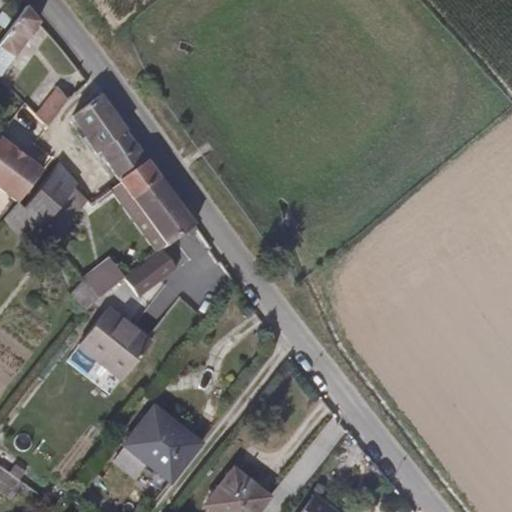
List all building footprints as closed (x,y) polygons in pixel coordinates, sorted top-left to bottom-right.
[(20,45),(36,21),(23,6),(12,22),(6,31),(4,34),(1,38),(0,40),(0,39),(0,70),(9,57),(11,57),(20,45)] [(55,108),(63,97),(54,87),(41,105),(34,115),(38,119),(43,124),(47,119),(55,108)] [(125,133),(109,111),(97,96),(95,98),(81,108),(70,115),(79,129),(87,142),(96,155),(99,152),(107,163),(133,144),(125,133)] [(27,176),(23,172),(19,169),(28,160),(14,150),(0,139),(0,189),(13,200),(24,189),(32,180),(27,176)] [(167,190),(152,170),(133,144),(107,163),(113,171),(120,183),(123,186),(133,199),(147,218),(165,243),(191,223),(179,208),(167,190)] [(41,170),(28,160),(19,169),(23,172),(27,176),(32,180),(36,176),(41,170)] [(69,189),(75,181),(65,168),(59,160),(57,161),(42,181),(30,197),(22,206),(32,218),(39,227),(51,211),(59,202),(69,189)] [(138,286),(155,272),(144,260),(128,273),(138,286)] [(109,288),(122,277),(113,267),(88,285),(92,290),(97,296),(109,288)] [(160,345),(193,310),(181,298),(148,334),(160,345)] [(104,307),(102,309),(84,333),(78,343),(104,361),(123,375),(148,339),(104,307)] [(195,441),(171,422),(155,409),(146,419),(136,432),(128,442),(127,444),(124,445),(138,456),(158,472),(166,479),(170,482),(173,478),(175,477),(181,469),(190,458),(194,452),(199,446),(199,444),(195,441)] [(68,496),(25,464),(15,478),(32,491),(58,510),(68,496)] [(0,494),(12,503),(25,486),(0,467),(0,494)] [(257,511),(268,499),(233,471),(205,506),(212,511),(257,511)] [(334,511),(325,505),(314,496),(311,498),(308,503),(301,511),(300,511),(334,511)]
